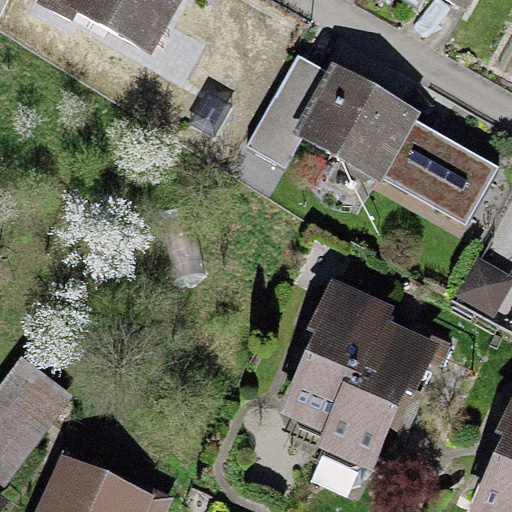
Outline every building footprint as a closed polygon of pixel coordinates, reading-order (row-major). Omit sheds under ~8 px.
[(188,0),(63,0),(60,8),(159,58),(188,0)] [(480,0),(457,0),(476,10),(480,0)] [(308,92),(261,67),(242,101),(289,127),(308,92)] [(418,117),(335,70),(296,138),(379,185),(418,117)] [(426,355),(380,334),(384,323),(332,300),(308,353),(285,406),(336,430),(326,453),(373,474),(404,405),(426,355)] [(0,487),(44,429),(6,401),(0,408),(0,487)] [(511,511),(511,441),(504,458),(478,511),(511,511)] [(146,511),(75,485),(64,511),(146,511)]
